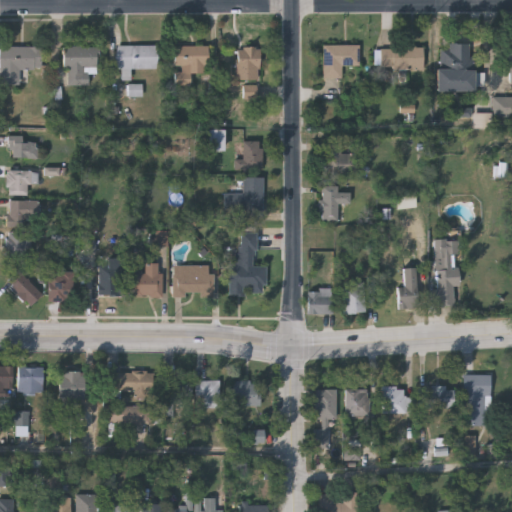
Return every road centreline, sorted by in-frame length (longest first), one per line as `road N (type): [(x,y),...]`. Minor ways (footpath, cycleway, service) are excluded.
road 1 (tertiary): [(511,333),(297,346),(0,335)]
road 2 (residential): [(296,511),(292,7)]
road 3 (residential): [(292,7),(0,7)]
road 4 (residential): [(511,3),(292,7)]
